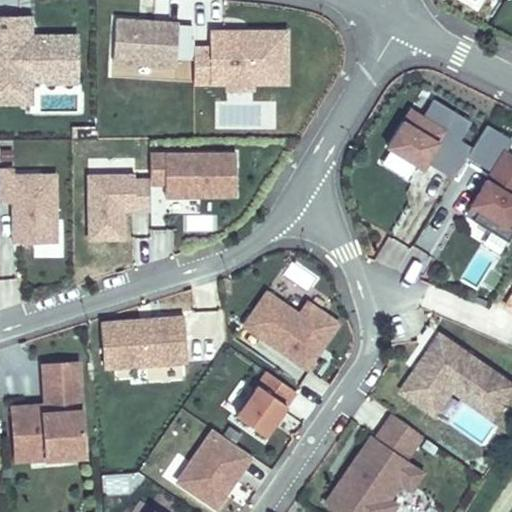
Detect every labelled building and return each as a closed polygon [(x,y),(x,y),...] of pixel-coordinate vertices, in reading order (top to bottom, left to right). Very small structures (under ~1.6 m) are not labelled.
[(90,73),(90,39),(44,39),(35,39),(36,20),(1,19),(1,103),(44,104),(44,85),(44,72),(90,73)] [(44,39),(44,20),(36,20),(35,39),(44,39)] [(193,48),(193,29),(175,30),(175,24),(112,25),(112,68),(175,67),(175,57),(193,57),(193,48)] [(193,48),(193,57),(194,84),(227,84),(227,76),(250,76),(250,84),(288,83),(287,31),(209,31),(210,48),(193,48)] [(90,85),(90,73),(44,72),(44,85),(90,85)] [(227,76),(227,84),(227,91),(251,91),(250,84),(250,76),(227,76)] [(425,161),(453,178),(466,156),(472,148),(458,139),(469,121),(432,98),(421,116),(409,109),(386,146),(421,167),(425,161)] [(511,234),(511,155),(504,151),(511,139),(486,124),(472,148),(466,156),(491,171),(470,204),(478,209),(472,220),(507,242),(511,234)] [(164,183),(165,197),(236,196),(235,153),(149,154),(150,178),(150,184),(164,183)] [(55,243),(55,175),(13,175),(13,169),(0,169),(0,201),(12,202),(13,243),(55,243)] [(124,239),(123,210),(150,210),(150,184),(150,178),(135,179),(135,174),(88,174),(89,239),(124,239)] [(472,220),(478,209),(470,204),(464,215),(472,220)] [(266,292),(243,325),(307,368),(338,322),(307,301),(299,314),(266,292)] [(183,313),(98,318),(100,365),(187,361),(183,313)] [(511,381),(441,333),(401,391),(434,414),(451,388),(495,418),(511,393),(511,381)] [(84,447),(77,361),(37,364),(40,410),(35,411),(34,403),(10,405),(13,442),(32,441),(33,451),(84,447)] [(263,437),(286,405),(295,391),(267,372),(257,385),(235,418),(263,437)] [(422,435),(392,414),(374,440),(370,437),(325,503),(338,511),(372,511),(383,497),(388,500),(400,482),(412,490),(424,472),(406,459),(422,435)] [(215,508),(251,456),(213,430),(177,481),(215,508)] [(32,441),(13,442),(14,457),(84,452),(84,447),(33,451),(32,441)]
